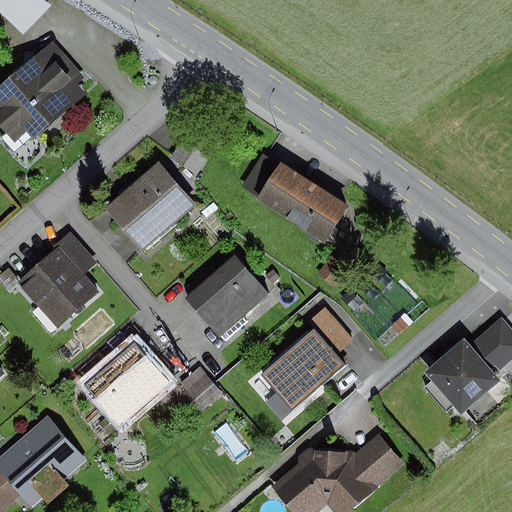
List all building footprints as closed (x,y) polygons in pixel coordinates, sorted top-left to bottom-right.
[(46,0),(0,0),(0,9),(27,34),(55,5),(46,0)] [(53,46),(0,92),(0,124),(16,143),(30,131),(39,141),(94,92),(53,46)] [(193,127),(173,158),(200,175),(220,144),(193,127)] [(164,164),(112,208),(149,251),(201,206),(164,164)] [(356,206),(289,165),(267,201),(333,242),(356,206)] [(72,233),(18,283),(62,330),(103,292),(87,274),(100,263),(72,233)] [(239,254),(187,299),(226,343),(250,323),(246,318),(273,294),(239,254)] [(335,254),(320,273),(335,285),(351,266),(335,254)] [(321,330),(342,355),(358,342),(329,308),(313,322),(321,330)] [(511,325),(505,318),(478,342),(504,371),(511,364),(511,325)] [(321,330),(269,375),(299,410),(351,365),(342,355),(321,330)] [(469,339),(430,374),(469,416),(507,381),(469,339)] [(137,345),(89,389),(125,428),(173,384),(137,345)] [(0,364),(0,381),(9,374),(0,364)] [(202,367),(181,384),(204,410),(224,393),(202,367)] [(50,418),(0,461),(0,466),(1,467),(24,495),(36,507),(47,497),(54,505),(76,486),(70,479),(89,462),(50,418)] [(380,432),(357,452),(381,483),(406,462),(380,432)] [(320,450),(275,486),(296,511),(319,511),(330,503),(337,511),(353,511),(384,487),(381,483),(357,452),(320,450)] [(4,511),(24,495),(1,467),(0,467),(0,511),(4,511)]
